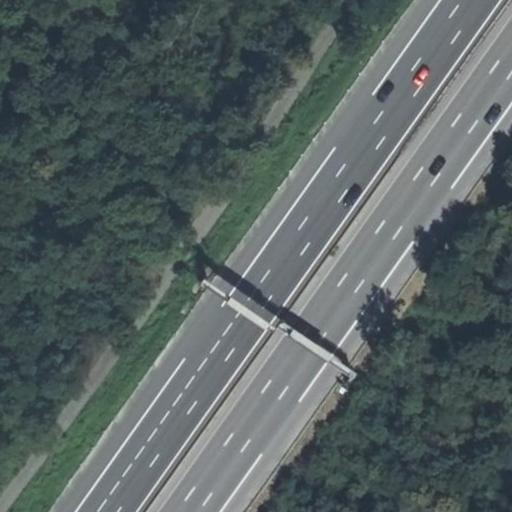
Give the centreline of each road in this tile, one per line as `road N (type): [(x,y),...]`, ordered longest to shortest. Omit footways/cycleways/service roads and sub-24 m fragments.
road 1 (trunk): [(471,0),(105,511)]
road 2 (trunk): [(185,511),(511,56)]
